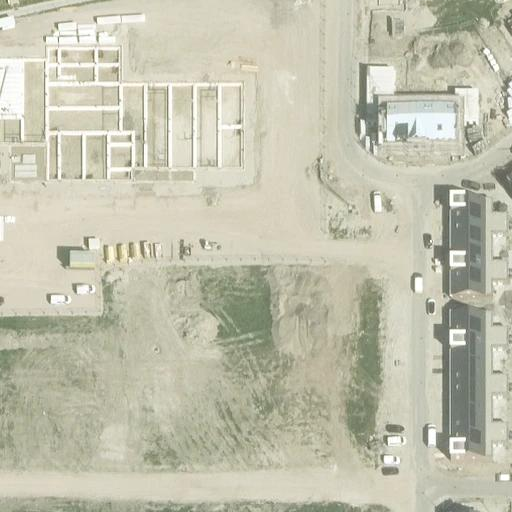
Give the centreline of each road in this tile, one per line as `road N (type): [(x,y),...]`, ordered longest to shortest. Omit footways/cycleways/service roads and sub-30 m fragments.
road 1 (residential): [(418,488),(417,176)]
road 2 (residential): [(417,176),(348,174),(347,0)]
